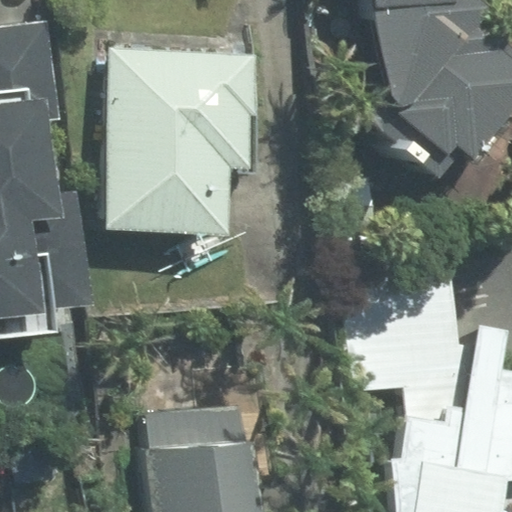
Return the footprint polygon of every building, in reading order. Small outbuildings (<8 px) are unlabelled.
[(403,170),(488,69),(451,38),(464,23),(437,0),(333,0),(341,93),(328,107),(403,170)] [(35,22),(0,24),(0,215),(22,214),(14,117),(42,114),(35,22)] [(233,51),(92,41),(80,222),(198,230),(202,159),(226,160),(233,51)] [(455,511),(464,468),(511,463),(511,369),(466,361),(473,322),(434,315),(429,257),(338,295),(347,385),(384,381),(360,511),(455,511)] [(231,511),(223,403),(134,409),(136,443),(128,444),(133,511),(231,511)]
